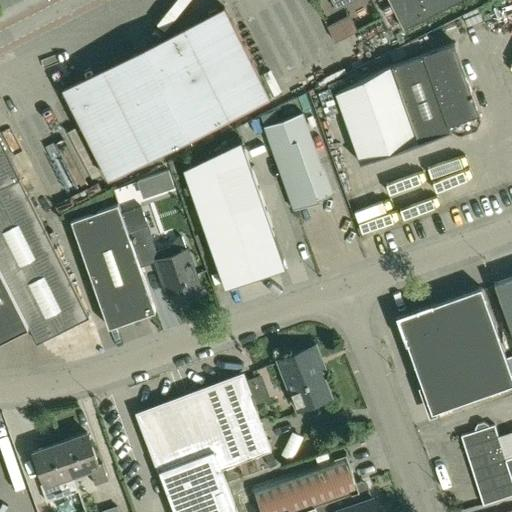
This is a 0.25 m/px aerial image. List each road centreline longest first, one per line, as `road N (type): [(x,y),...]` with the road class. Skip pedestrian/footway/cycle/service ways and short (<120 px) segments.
road 1 (unclassified): [(0,386),(82,377),(342,288)]
road 2 (unclassified): [(423,511),(342,288)]
road 3 (unclassified): [(342,288),(511,228)]
